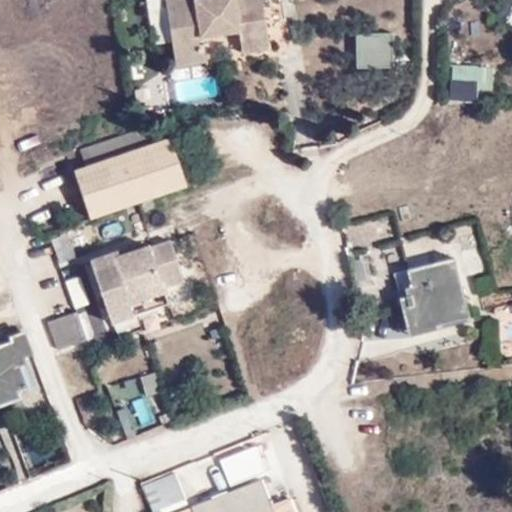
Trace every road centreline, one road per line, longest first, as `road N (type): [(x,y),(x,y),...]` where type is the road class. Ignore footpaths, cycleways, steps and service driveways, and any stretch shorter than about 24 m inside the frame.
road 1 (residential): [(0,511),(282,405),(318,382),(334,340),(309,185),(322,161),(414,124),(424,98),(432,0)]
road 2 (unknown): [(76,252),(309,185),(289,0)]
road 3 (unknown): [(94,476),(4,228),(11,189),(51,174)]
